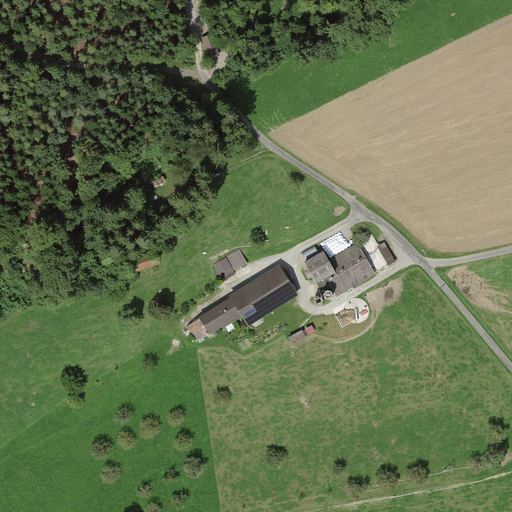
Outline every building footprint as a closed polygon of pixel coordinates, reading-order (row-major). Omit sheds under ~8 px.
[(203,40),(210,61),(218,59),(211,37),(203,40)] [(338,296),(384,268),(366,240),(328,263),(324,256),(305,267),(318,288),(329,281),(338,296)] [(387,241),(379,245),(389,265),(398,260),(387,241)] [(241,250),(214,264),(221,278),(248,264),(241,250)] [(297,299),(278,269),(200,320),(212,338),(244,317),(251,329),(297,299)] [(302,333),(288,339),(293,349),(307,342),(302,333)]
